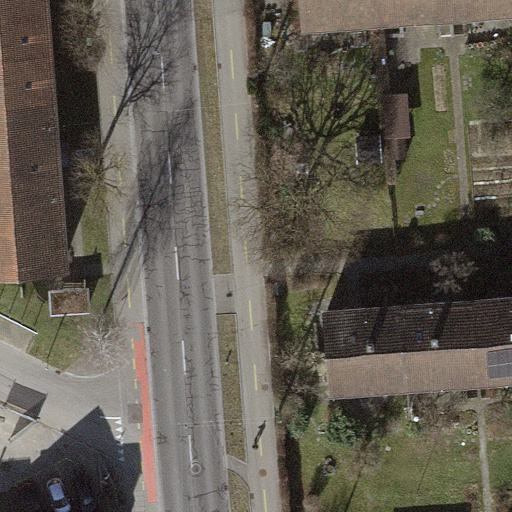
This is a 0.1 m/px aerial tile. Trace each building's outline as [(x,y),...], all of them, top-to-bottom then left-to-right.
[(0,0),(0,67),(43,64),(39,0),(0,0)] [(382,27),(380,0),(308,0),(310,32),(382,27)] [(454,22),(452,0),(380,0),(382,27),(454,22)] [(511,0),(452,0),(454,22),(511,18),(511,0)] [(0,284),(57,280),(43,64),(0,67),(0,284)] [(392,135),(413,134),(410,93),(389,94),(392,135)] [(511,295),(471,298),(477,388),(511,385),(511,295)] [(477,388),(471,298),(399,303),(405,393),(477,388)] [(405,393),(399,303),(327,308),(334,398),(405,393)]
